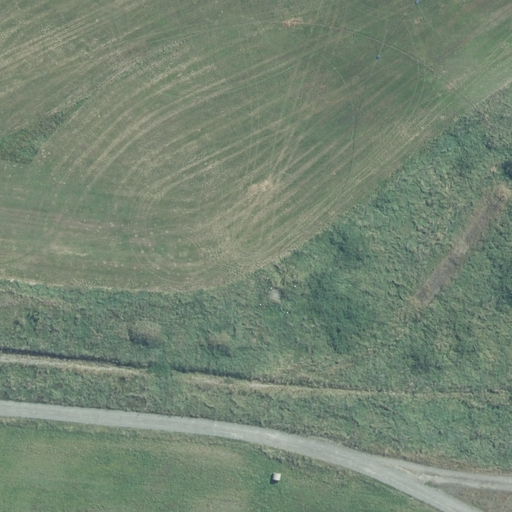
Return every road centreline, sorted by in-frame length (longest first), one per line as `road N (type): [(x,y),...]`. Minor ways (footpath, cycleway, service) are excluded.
road 1 (track): [(0,408),(297,440),(350,456),(461,511)]
road 2 (track): [(394,397),(0,317)]
road 3 (track): [(291,377),(372,345),(402,321),(511,188)]
road 4 (track): [(350,456),(511,483)]
